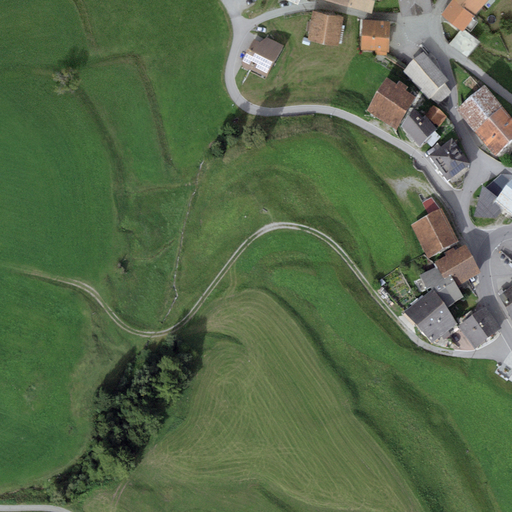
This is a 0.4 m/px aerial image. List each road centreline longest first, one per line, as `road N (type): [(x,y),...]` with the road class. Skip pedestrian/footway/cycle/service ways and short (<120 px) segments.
road 1 (track): [(0,267),(90,289),(132,332),(160,334),(193,315),(269,228),(291,226),(321,236),(350,261),(421,345),(454,355),(511,353)]
road 2 (track): [(462,204),(418,156),(341,113),(249,111),(235,96),(238,26),(221,0)]
road 3 (residential): [(438,42),(475,161),(462,211),(483,246)]
road 4 (track): [(434,21),(331,7),(286,10),(238,26)]
